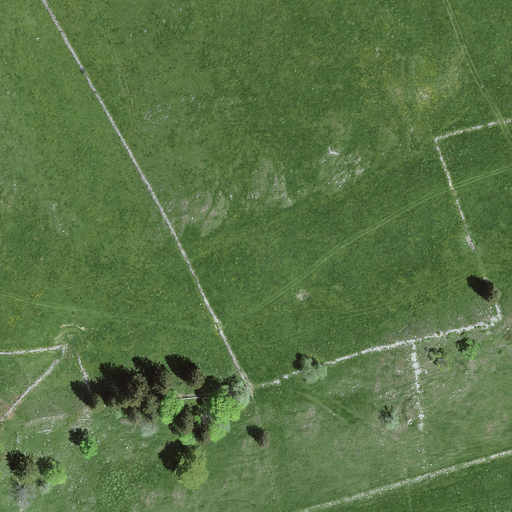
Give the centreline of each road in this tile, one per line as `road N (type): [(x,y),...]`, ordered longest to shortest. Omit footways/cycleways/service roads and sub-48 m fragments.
road 1 (track): [(511,161),(351,237),(224,327)]
road 2 (track): [(511,140),(443,0)]
